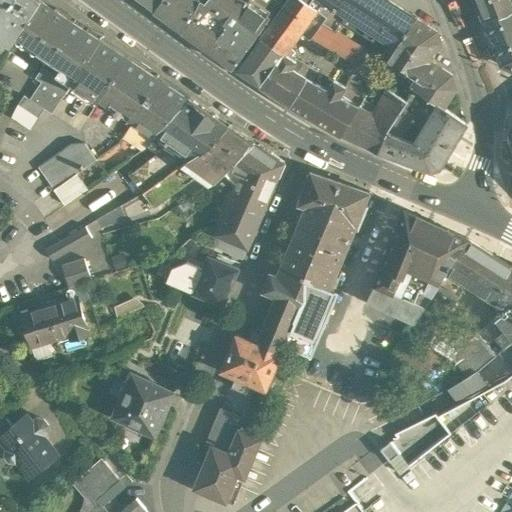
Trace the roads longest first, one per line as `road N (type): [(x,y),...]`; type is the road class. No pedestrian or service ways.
road 1 (residential): [(173,511),(180,440),(287,194)]
road 2 (tertiary): [(307,144),(101,0)]
road 3 (tertiary): [(462,214),(307,144)]
